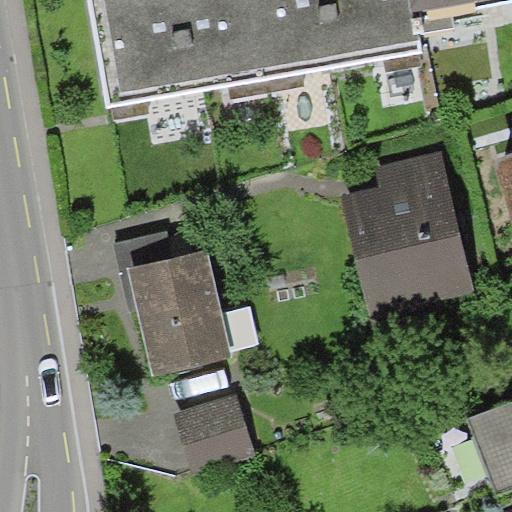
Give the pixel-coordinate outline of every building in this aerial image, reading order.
[(251,0),(93,0),(110,103),(264,78),(251,0)] [(409,0),(251,0),(264,76),(418,52),(409,0)] [(511,0),(410,0),(413,16),(511,0)] [(511,155),(486,164),(511,248),(511,155)] [(341,185),(368,318),(458,300),(431,167),(341,185)] [(201,251),(128,268),(152,370),(225,353),(201,251)] [(236,392),(173,412),(194,476),(257,457),(236,392)] [(511,405),(464,426),(486,498),(511,489),(511,405)]
